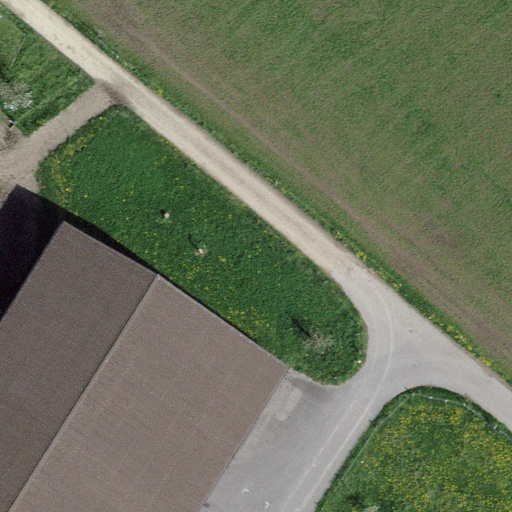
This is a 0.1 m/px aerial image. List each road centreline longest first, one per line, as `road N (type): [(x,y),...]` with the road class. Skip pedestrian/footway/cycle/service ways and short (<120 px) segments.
road 1 (track): [(27,0),(445,338)]
road 2 (track): [(332,511),(445,338)]
